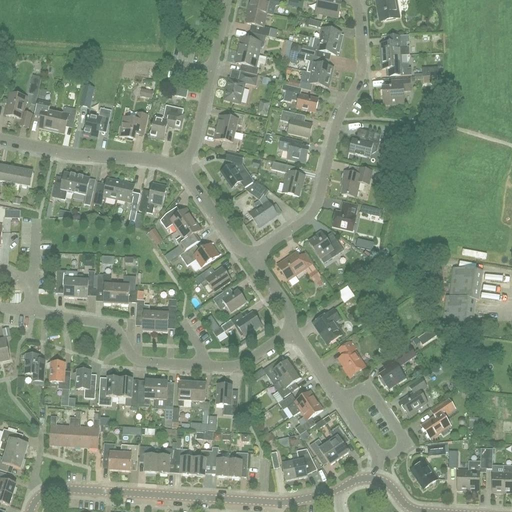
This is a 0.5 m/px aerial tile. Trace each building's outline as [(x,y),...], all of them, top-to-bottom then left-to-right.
[(249,4),(248,11),(273,16),(275,5),(278,6),(279,0),(267,0),(267,1),(264,0),(251,0),(250,4),(249,4)] [(312,0),(312,2),(320,4),(317,15),(338,19),(341,6),(337,5),(338,0),(312,0)] [(396,14),(398,11),(397,7),(395,5),(393,0),(377,0),(379,12),(378,13),(380,23),(395,20),(394,14),(396,14)] [(264,28),(267,15),(248,11),(246,17),(247,17),(245,24),(260,28),(258,36),(260,36),(266,37),(268,38),(270,29),(264,28)] [(320,29),(321,23),(309,21),(308,27),(320,29)] [(340,37),(341,33),(322,29),(320,41),(341,46),(343,38),(340,37)] [(264,45),(264,44),(266,37),(260,36),(259,43),(241,39),(238,52),(258,56),(260,49),(262,49),(264,48),(264,45)] [(401,57),(410,57),(409,48),(407,48),(407,44),(410,44),(409,36),(386,38),(387,45),(380,45),(380,58),(401,57)] [(339,55),(341,46),(320,41),(317,52),(336,56),(336,54),(339,55)] [(314,57),(315,52),(315,51),(303,48),(303,49),(302,54),(314,57)] [(258,56),(238,52),(235,64),(247,67),(246,74),(257,76),(258,69),(255,69),(258,56)] [(307,73),(330,79),(333,68),(316,64),(318,58),(314,57),(302,54),(291,52),(289,57),(305,60),(304,62),(309,63),(307,73)] [(401,57),(380,58),(381,71),(395,70),(395,77),(411,76),(411,69),(408,69),(408,65),(401,65),(401,57)] [(423,77),(437,76),(437,77),(438,76),(438,68),(422,69),(422,75),(423,75),(423,77)] [(328,89),(330,79),(307,73),(307,74),(311,75),(308,85),(290,80),(288,87),(311,92),(312,86),(328,89)] [(255,86),(257,79),(241,75),(239,82),(229,80),(224,101),(240,105),(245,84),(255,86)] [(438,84),(437,77),(437,76),(423,77),(423,81),(423,84),(431,84),(438,84)] [(31,85),(40,87),(42,79),(33,77),(31,85)] [(410,92),(410,82),(390,83),(390,89),(382,89),(383,106),(404,105),(403,92),(410,92)] [(318,101),(300,96),(301,90),(283,86),(281,92),(285,92),(283,102),(291,104),(292,102),(298,103),(296,109),(315,114),(318,101)] [(84,87),(80,107),(90,109),(94,89),(84,87)] [(172,88),(170,96),(186,99),(188,91),(172,88)] [(152,100),(153,93),(142,90),(140,98),(152,100)] [(28,128),(31,115),(24,113),(27,98),(10,94),(4,116),(22,120),(20,127),(28,128)] [(39,129),(51,132),(56,112),(49,111),(50,105),(38,102),(33,122),(40,123),(39,129)] [(183,111),(166,107),(163,121),(155,119),(150,138),(163,141),(167,126),(179,129),(183,111)] [(63,114),(56,112),(51,132),(64,135),(67,123),(74,125),(77,111),(64,108),(63,114)] [(109,124),(112,112),(100,109),(99,118),(89,116),(85,135),(98,138),(101,122),(109,124)] [(290,124),(287,135),(309,140),(312,126),(295,122),(296,115),(282,112),(280,122),(290,124)] [(136,135),(143,137),(147,116),(138,114),(136,121),(123,118),(119,138),(134,141),(136,135)] [(220,117),(217,129),(235,133),(237,126),(242,128),(244,117),(232,114),(231,120),(220,117)] [(234,140),(235,133),(217,129),(214,141),(225,143),(224,151),(236,154),(238,141),(234,140)] [(377,152),(381,135),(367,132),(365,142),(363,143),(352,141),(349,154),(370,159),(371,156),(377,152)] [(279,150),(289,153),(287,160),(305,165),(308,151),(295,148),(297,142),(282,139),(279,150)] [(226,162),(232,163),(241,165),(243,157),(228,154),(226,162)] [(261,162),(254,160),(252,167),(259,169),(261,162)] [(285,174),(286,167),(273,163),(271,171),(285,174)] [(486,164),(485,186),(501,187),(503,165),(486,164)] [(244,170),(238,174),(232,165),(220,173),(231,190),(240,183),(245,190),(254,183),(244,170)] [(13,169),(3,167),(0,180),(0,182),(10,184),(13,169)] [(23,170),(13,169),(10,184),(20,186),(23,170)] [(369,186),(372,172),(359,169),(358,176),(344,173),(343,181),(345,181),(341,196),(356,199),(359,184),(369,186)] [(33,172),(23,170),(20,186),(30,188),(33,172)] [(304,177),(287,173),(282,194),(298,198),(301,185),(302,186),(304,177)] [(394,175),(384,173),(382,181),(393,183),(394,175)] [(67,193),(73,194),(77,177),(64,174),(62,187),(55,185),(52,198),(65,201),(67,193)] [(90,179),(77,177),(73,194),(86,197),(84,205),(90,207),(93,194),(87,192),(90,179)] [(88,191),(95,194),(99,181),(92,179),(88,191)] [(103,198),(117,201),(121,182),(115,181),(114,181),(107,180),(104,195),(96,194),(93,205),(101,207),(103,198)] [(128,184),(121,182),(117,201),(131,204),(135,186),(127,184),(128,184)] [(269,192),(267,191),(256,183),(244,191),(259,202),(263,207),(268,203),(265,198),(269,192)] [(162,207),(166,188),(153,185),(149,201),(142,200),(139,212),(152,215),(155,206),(162,207)] [(135,222),(139,203),(133,202),(129,221),(135,222)] [(275,207),(272,209),(268,203),(263,207),(249,216),(258,229),(280,214),(275,207)] [(354,218),(357,208),(343,204),(341,214),(336,213),(333,228),(352,232),(355,218),(354,218)] [(380,217),(381,210),(362,205),(361,212),(380,217)] [(173,226),(177,232),(194,220),(187,210),(176,217),(172,211),(166,215),(160,222),(166,231),(173,226)] [(490,213),(468,212),(467,229),(489,230),(490,213)] [(201,231),(194,220),(177,232),(181,238),(176,241),(183,252),(194,245),(190,239),(201,231)] [(332,260),(344,252),(336,241),(329,246),(320,233),(308,242),(320,260),(328,254),(332,260)] [(511,235),(496,235),(495,251),(511,252),(511,235)] [(202,268),(218,257),(211,245),(200,252),(196,246),(180,257),(187,267),(197,261),(202,268)] [(287,282),(306,269),(296,254),(284,262),(278,265),(279,266),(277,267),(287,282)] [(203,288),(208,285),(214,293),(230,281),(222,269),(216,274),(212,268),(194,281),(198,286),(201,284),(203,288)] [(479,302),(483,273),(453,268),(449,297),(446,297),(442,326),(472,330),(476,302),(479,302)] [(89,272),(88,276),(88,278),(84,278),(82,276),(79,276),(77,277),(77,281),(75,300),(87,300),(88,288),(94,289),(95,273),(89,272)] [(64,299),(75,300),(77,281),(70,280),(70,273),(58,273),(57,287),(64,287),(64,299)] [(318,285),(324,282),(320,274),(314,277),(318,285)] [(104,305),(116,306),(117,286),(111,286),(112,278),(110,277),(97,276),(97,292),(104,292),(104,305)] [(117,286),(116,306),(128,307),(129,292),(135,292),(136,278),(124,277),(123,286),(117,286)] [(356,299),(351,288),(341,293),(346,304),(356,299)] [(139,291),(138,299),(145,300),(146,292),(139,291)] [(231,314),(246,304),(237,292),(227,299),(223,294),(213,301),(220,312),(226,307),(231,314)] [(143,333),(155,334),(156,314),(149,313),(149,307),(144,307),(145,302),(137,301),(136,317),(144,318),(143,333)] [(162,314),(156,314),(155,334),(167,334),(168,320),(176,320),(176,308),(168,308),(168,310),(162,310),(162,314)] [(327,346),(342,335),(334,324),(340,320),(333,311),(313,325),(327,346)] [(222,327),(226,333),(233,328),(235,327),(242,337),(243,336),(244,337),(261,326),(253,314),(245,320),(241,314),(231,321),(229,322),(222,327)] [(417,340),(422,347),(435,339),(432,333),(428,333),(417,340)] [(0,363),(10,361),(6,339),(0,340),(0,363)] [(350,379),(366,368),(355,351),(356,350),(351,343),(339,351),(343,357),(339,360),(345,369),(343,370),(350,379)] [(390,356),(395,352),(391,345),(386,349),(390,356)] [(379,377),(380,379),(379,380),(384,388),(386,387),(388,391),(405,379),(397,369),(415,356),(409,347),(381,366),(386,372),(379,377)] [(30,353),(29,356),(26,355),(25,375),(33,375),(33,382),(44,383),(45,361),(39,361),(39,356),(38,356),(36,353),(30,353)] [(273,386),(279,382),(295,370),(289,361),(275,371),(272,366),(263,372),(273,386)] [(433,370),(437,376),(451,367),(447,361),(433,370)] [(70,391),(70,378),(63,378),(64,364),(51,363),(50,382),(58,383),(58,390),(70,391)] [(287,389),(295,384),(301,379),(295,370),(279,382),(273,386),(278,393),(282,400),(290,394),(287,389)] [(95,400),(96,386),(90,385),(91,371),(77,371),(76,390),(85,390),(84,400),(95,400)] [(112,398),(119,399),(120,379),(108,379),(107,392),(99,391),(98,407),(111,408),(112,398)] [(133,380),(120,379),(119,399),(126,399),(126,408),(131,408),(131,412),(137,413),(137,408),(137,406),(138,394),(132,393),(133,380)] [(419,393),(426,389),(420,380),(408,388),(413,394),(399,404),(409,418),(416,413),(415,411),(426,404),(419,393)] [(150,401),(155,401),(156,382),(146,381),(145,393),(138,392),(138,394),(137,406),(150,407),(150,401)] [(168,382),(156,382),(155,401),(162,401),(161,407),(173,408),(174,395),(167,394),(168,382)] [(184,402),(191,402),(192,384),(179,383),(178,407),(183,408),(184,402)] [(199,411),(203,412),(202,425),(208,426),(210,404),(204,403),(206,385),(192,384),(191,402),(199,403),(199,411)] [(237,417),(238,401),(231,401),(232,387),(217,386),(216,406),(224,406),(223,416),(237,417)] [(292,418),(300,413),(316,402),(310,393),(296,402),(292,396),(278,405),(283,411),(286,409),(292,418)] [(449,427),(443,418),(455,409),(449,401),(431,413),(434,418),(421,428),(430,441),(449,427)] [(316,402),(300,413),(303,419),(298,422),(301,426),(295,430),(300,437),(313,428),(309,421),(323,411),(316,402)] [(376,408),(368,412),(371,418),(379,414),(376,408)] [(186,429),(179,428),(180,409),(173,409),(172,431),(179,431),(186,431),(186,429)] [(74,449),(86,449),(87,429),(80,429),(81,413),(76,413),(76,420),(74,449)] [(101,415),(95,415),(94,421),(94,430),(87,429),(86,449),(98,450),(100,421),(101,415)] [(49,447),(62,448),(63,428),(56,427),(57,418),(51,418),(49,447)] [(62,448),(74,449),(76,420),(70,419),(70,428),(63,428),(62,448)] [(319,430),(326,425),(323,421),(316,425),(319,430)] [(333,441),(328,444),(339,460),(349,454),(341,443),(347,439),(339,427),(328,434),(333,441)] [(0,450),(7,453),(6,453),(25,459),(28,446),(17,443),(19,435),(4,431),(0,444),(0,443),(0,450)] [(169,466),(175,467),(176,452),(176,446),(177,446),(177,444),(173,444),(173,450),(165,450),(165,458),(158,458),(157,475),(168,476),(169,466)] [(330,467),(339,460),(328,444),(324,448),(322,446),(318,449),(314,444),(309,447),(317,459),(322,455),(330,467)] [(108,472),(120,473),(121,455),(114,454),(115,446),(104,446),(103,461),(109,461),(108,472)] [(428,457),(445,455),(444,446),(428,448),(428,457)] [(138,448),(121,447),(121,455),(120,473),(131,473),(131,462),(137,462),(138,448)] [(145,474),(157,475),(158,458),(158,452),(151,452),(152,449),(140,449),(139,464),(145,464),(145,474)] [(216,479),(228,479),(230,462),(222,462),(223,455),(218,455),(219,449),(212,449),(212,453),(211,469),(217,469),(216,479)] [(479,493),(479,473),(481,473),(481,470),(486,470),(487,450),(481,450),(480,464),(468,463),(468,472),(468,492),(479,493)] [(298,463),(293,464),(296,481),(307,479),(306,476),(317,471),(306,451),(296,453),(298,463)] [(180,477),(192,478),(194,461),(187,460),(187,452),(176,452),(175,467),(181,468),(180,477)] [(205,468),(211,469),(212,453),(201,452),(201,460),(194,461),(192,478),(204,478),(205,468)] [(21,471),(25,459),(6,453),(4,460),(0,458),(0,471),(7,474),(9,467),(21,471)] [(274,470),(280,469),(277,453),(271,455),(274,470)] [(236,463),(230,462),(228,479),(240,480),(241,470),(247,471),(248,455),(236,454),(236,463)] [(423,490),(437,481),(424,462),(410,472),(423,490)] [(296,481),(293,464),(282,466),(285,483),(296,481)] [(511,467),(503,468),(503,475),(503,494),(511,494),(511,467)] [(468,472),(457,472),(457,492),(468,492),(468,472)] [(5,482),(7,476),(0,473),(0,492),(13,496),(16,486),(9,484),(5,482)] [(492,494),(503,494),(503,475),(493,474),(492,494)] [(0,503),(10,507),(13,496),(0,492),(0,503)]
